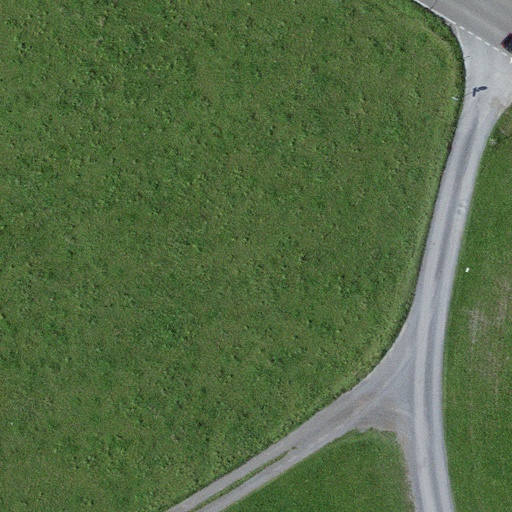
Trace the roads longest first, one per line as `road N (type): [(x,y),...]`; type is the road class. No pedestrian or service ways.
road 1 (track): [(435,511),(423,384),(443,252),(479,118),(511,49)]
road 2 (track): [(423,384),(199,511)]
